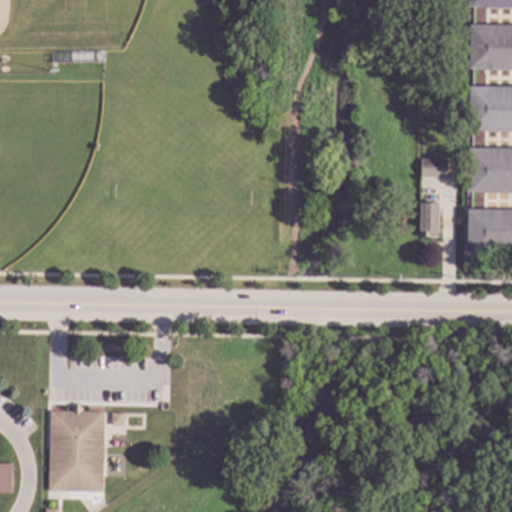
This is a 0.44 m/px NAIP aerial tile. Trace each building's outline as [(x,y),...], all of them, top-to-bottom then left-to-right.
[(511,0),(468,0),(468,7),(511,8),(511,0)] [(511,69),(468,69),(468,25),(471,25),(511,25),(511,69)] [(380,80),(372,80),(372,69),(380,69),(380,80)] [(511,130),(467,130),(467,87),(511,87),(511,130)] [(394,139),(397,139),(396,159),(379,159),(379,138),(388,138),(388,135),(394,135),(394,139)] [(511,192),(466,192),(467,148),(470,148),(511,148),(511,192)] [(446,177),(420,177),(420,160),(445,160),(446,160),(446,177)] [(436,232),(428,231),(428,237),(419,237),(419,204),(437,204),(436,232)] [(511,253),(466,253),(466,209),(511,210),(511,253)] [(82,409),(80,412),(102,412),(101,492),(47,490),(48,411),(71,411),(69,409),(76,403),(82,409)] [(122,413),(122,425),(109,425),(110,413),(122,413)] [(0,464),(10,464),(10,493),(0,493),(0,464)]
